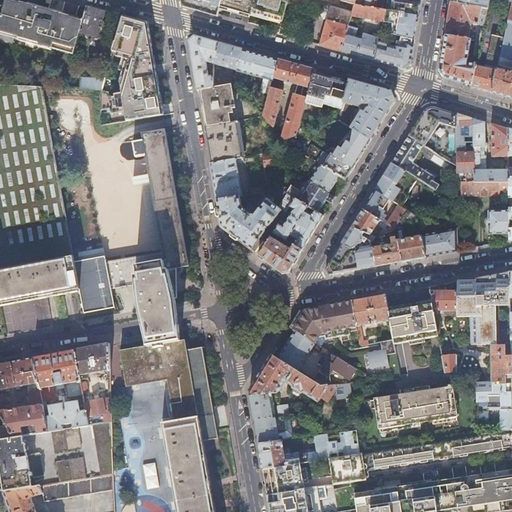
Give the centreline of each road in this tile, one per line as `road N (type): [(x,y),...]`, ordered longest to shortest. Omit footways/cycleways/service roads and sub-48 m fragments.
road 1 (residential): [(172,17),(420,86)]
road 2 (residential): [(291,296),(420,86)]
road 3 (residential): [(172,17),(211,241)]
road 4 (residential): [(221,312),(0,352)]
road 5 (residential): [(511,255),(291,296)]
road 6 (residential): [(233,387),(255,511)]
